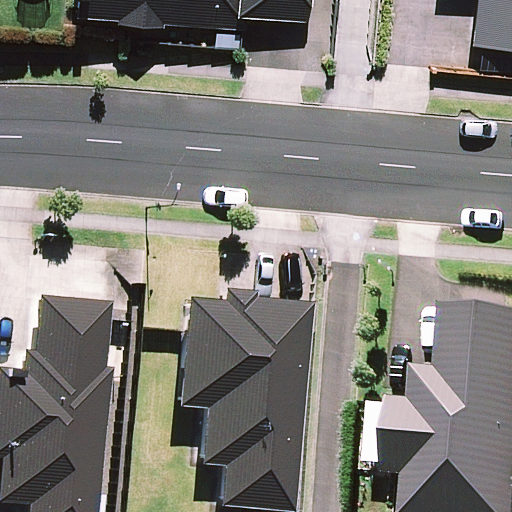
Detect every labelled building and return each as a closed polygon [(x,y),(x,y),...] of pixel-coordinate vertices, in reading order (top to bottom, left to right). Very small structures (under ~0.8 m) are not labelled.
[(61,0),(61,12),(233,26),(234,12),(301,18),(302,0),(61,0)] [(511,0),(470,0),(468,41),(511,44),(511,0)] [(305,303),(177,293),(169,403),(195,405),(191,462),(213,464),(210,504),(289,511),(305,303)] [(29,297),(25,349),(14,348),(12,368),(0,367),(0,501),(22,503),(20,511),(93,511),(106,368),(98,367),(103,303),(29,297)] [(410,400),(389,399),(384,474),(405,476),(401,511),(511,511),(511,509),(511,314),(442,309),(437,376),(412,375),(410,400)]
